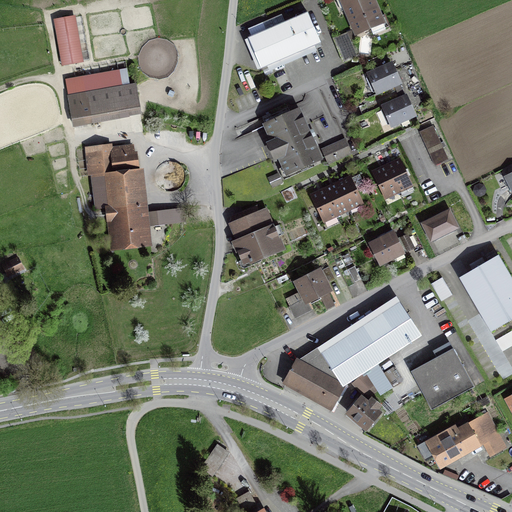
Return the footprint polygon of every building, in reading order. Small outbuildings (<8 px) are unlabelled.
[(373,0),(345,0),(342,2),(356,34),(370,28),(373,35),(385,29),(382,22),(383,22),(373,0)] [(251,37),(248,38),(261,68),(320,43),(307,13),(266,30),(263,22),(248,29),(251,37)] [(73,17),(56,20),(64,64),(81,61),(73,17)] [(347,32),(334,38),(344,62),(357,56),(347,32)] [(392,64),(368,74),(377,93),(400,83),(392,64)] [(127,71),(67,82),(75,127),(100,122),(99,116),(140,108),(136,85),(129,86),(127,71)] [(406,97),(384,107),(392,125),(414,115),(406,97)] [(273,122),(266,125),(273,141),(267,144),(275,160),(280,157),(287,173),(320,158),(311,138),(313,137),(309,130),(308,131),(298,111),(291,114),(288,108),(271,115),(273,122)] [(420,132),(427,149),(440,143),(433,126),(420,132)] [(345,139),(324,149),(330,163),(352,153),(345,139)] [(87,159),(91,159),(96,208),(107,207),(109,221),(113,220),(116,246),(146,242),(138,170),(118,172),(117,168),(114,169),(111,148),(111,145),(86,148),(87,159)] [(136,166),(133,146),(111,148),(114,169),(117,168),(136,166)] [(442,148),(429,154),(435,166),(448,160),(442,148)] [(159,188),(164,191),(170,192),(176,191),(182,187),(185,182),(186,176),(184,170),(181,165),(176,162),(171,161),(165,162),(160,165),(156,170),(155,176),(156,182),(159,188)] [(387,167),(398,191),(410,185),(399,161),(387,167)] [(398,191),(387,167),(374,173),(386,197),(398,191)] [(338,185),(349,208),(361,203),(350,179),(338,185)] [(349,208),(338,185),(325,190),(337,214),(349,208)] [(337,214),(325,190),(313,196),(324,220),(337,214)] [(257,207),(232,217),(242,240),(234,243),(237,250),(238,250),(243,262),(250,259),(251,261),(282,249),(273,227),(267,230),(265,225),(271,222),(267,211),(259,214),(257,207)] [(184,222),(182,209),(152,212),(154,225),(184,222)] [(449,212),(424,224),(432,239),(456,227),(449,212)] [(394,232),(370,244),(380,264),(404,252),(394,232)] [(413,248),(407,235),(401,238),(407,251),(413,248)] [(511,278),(498,255),(459,278),(491,332),(511,319),(511,278)] [(18,258),(3,266),(8,275),(23,268),(18,258)] [(354,266),(348,269),(355,282),(361,279),(354,266)] [(335,279),(329,267),(322,270),(329,283),(335,279)] [(320,271),(297,283),(305,299),(308,305),(309,304),(321,298),(327,309),(334,305),(327,291),(329,290),(320,271)] [(442,278),(431,284),(434,289),(445,283),(442,278)] [(308,305),(305,299),(302,300),(298,293),(286,299),(290,306),(289,307),(295,318),(311,309),(309,304),(308,305)] [(417,337),(396,305),(306,364),(298,360),(286,383),(330,408),(343,385),(417,337)] [(511,330),(495,341),(502,351),(511,345),(511,330)] [(453,348),(411,371),(432,409),(474,387),(453,348)] [(393,367),(383,373),(392,388),(402,381),(393,367)] [(364,372),(353,382),(359,388),(364,394),(365,393),(369,397),(379,388),(370,378),(364,372)] [(361,397),(348,413),(367,428),(380,413),(376,410),(381,405),(372,398),(368,403),(361,397)] [(429,440),(418,446),(426,460),(436,455),(441,463),(482,440),(491,455),(505,447),(485,411),(479,414),(482,418),(457,432),(454,427),(429,441),(429,440)] [(218,444),(201,468),(213,476),(229,453),(218,444)] [(249,491),(237,498),(244,511),(245,511),(257,506),(249,491)]
